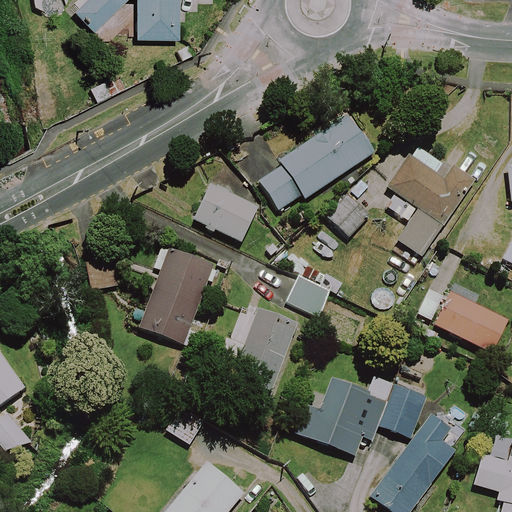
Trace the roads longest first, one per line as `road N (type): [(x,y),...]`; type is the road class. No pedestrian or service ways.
road 1 (residential): [(0,219),(207,102)]
road 2 (residential): [(323,50),(243,97),(207,102)]
